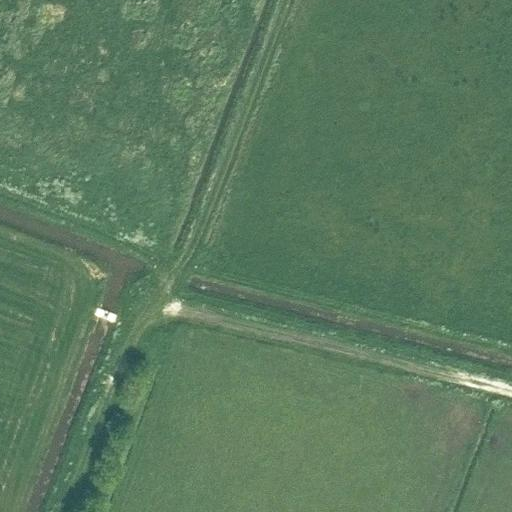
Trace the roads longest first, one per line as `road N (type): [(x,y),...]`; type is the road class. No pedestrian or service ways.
road 1 (track): [(164,298),(511,387)]
road 2 (track): [(164,298),(283,0)]
road 3 (track): [(69,511),(140,331),(164,298)]
